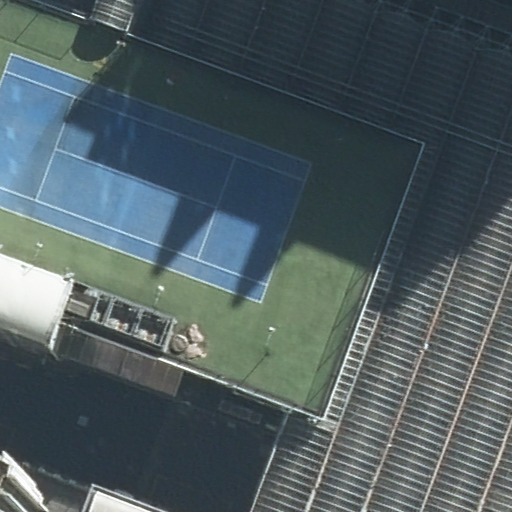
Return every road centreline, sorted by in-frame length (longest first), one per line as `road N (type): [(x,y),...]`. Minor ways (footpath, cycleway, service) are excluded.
road 1 (residential): [(288,0),(116,442)]
road 2 (residential): [(116,442),(250,492)]
road 3 (residential): [(0,399),(116,442)]
